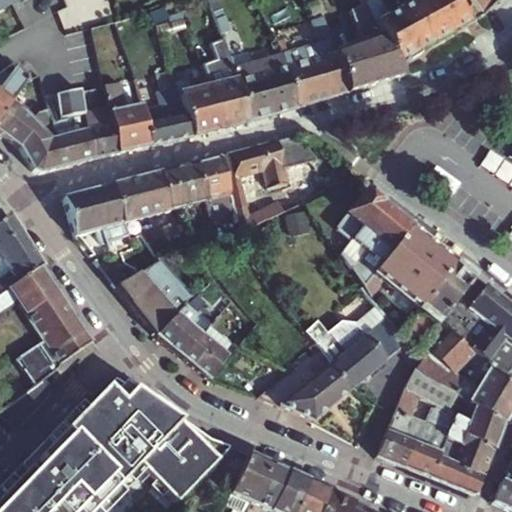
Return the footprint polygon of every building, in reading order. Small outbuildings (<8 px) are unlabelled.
[(0,0),(0,11),(23,0),(24,2),(27,0),(0,0)] [(365,42),(328,51),(347,94),(400,80),(393,67),(357,0),(356,0),(349,4),(354,16),(352,19),(361,38),(365,39),(365,42)] [(357,0),(393,67),(480,18),(466,0),(420,0),(388,18),(377,0),(357,0)] [(486,0),(466,0),(480,18),(493,7),(486,0)] [(246,121),(217,45),(202,4),(188,9),(216,86),(202,90),(216,129),(246,121)] [(314,43),(273,52),(294,109),(347,94),(328,51),(321,35),(325,33),(318,17),(310,18),(307,19),(314,43)] [(294,109),(273,52),(236,61),(234,55),(228,57),(223,43),(217,45),(246,121),(294,109)] [(194,71),(192,65),(186,67),(188,73),(194,71)] [(0,117),(8,106),(26,83),(16,69),(0,89),(0,117)] [(216,129),(202,90),(186,95),(180,78),(167,83),(168,85),(188,137),(200,134),(216,129)] [(148,149),(188,137),(168,85),(148,92),(154,107),(164,119),(144,127),(148,149)] [(148,149),(144,127),(141,111),(140,109),(124,113),(118,86),(101,89),(106,111),(116,157),(148,149)] [(83,116),(79,97),(78,97),(78,96),(57,100),(63,140),(53,143),(45,112),(36,114),(29,122),(8,106),(0,117),(0,138),(19,152),(31,174),(39,176),(93,162),(83,116)] [(141,111),(144,127),(164,119),(154,107),(141,111)] [(83,116),(93,162),(116,157),(106,111),(83,116)] [(280,146),(288,171),(323,162),(301,141),(280,146)] [(292,184),(290,175),(288,171),(280,146),(226,160),(237,215),(244,231),(272,217),(266,205),(247,212),(242,180),(269,172),(273,189),(292,184)] [(167,173),(177,211),(203,205),(193,166),(167,173)] [(121,227),(122,227),(177,211),(167,173),(111,188),(121,227)] [(121,227),(111,188),(61,202),(73,240),(95,234),(97,240),(99,244),(100,246),(104,244),(104,246),(127,238),(122,227),(121,227)] [(352,242),(341,256),(365,290),(409,234),(364,197),(338,231),(352,242)] [(0,226),(0,270),(7,266),(12,274),(0,282),(0,295),(38,270),(42,268),(8,220),(6,222),(0,226)] [(213,233),(191,243),(193,247),(197,255),(218,245),(213,233)] [(455,269),(409,234),(365,290),(373,301),(383,288),(411,310),(417,315),(455,269)] [(159,337),(197,302),(198,301),(168,269),(128,303),(159,337)] [(472,283),(455,269),(417,315),(411,310),(395,329),(409,348),(438,323),(456,302),(472,283)] [(38,270),(0,295),(0,316),(15,305),(23,317),(55,295),(38,270)] [(492,364),(497,368),(510,349),(511,350),(511,313),(472,283),(456,302),(492,329),(480,344),(457,327),(451,333),(478,354),(482,357),(492,364)] [(55,295),(23,317),(41,344),(17,362),(35,390),(57,374),(59,377),(94,352),(55,295)] [(156,339),(182,360),(201,340),(192,330),(208,313),(197,302),(159,337),(156,339)] [(368,339),(389,322),(385,316),(363,334),(368,339)] [(359,389),(377,374),(409,348),(395,329),(389,322),(368,339),(363,334),(358,327),(343,326),(329,338),(319,327),(313,332),(323,345),(359,389)] [(182,360),(209,383),(234,348),(211,327),(201,340),(182,360)] [(461,397),(479,408),(507,425),(511,416),(511,387),(493,374),(490,377),(495,382),(486,395),(459,375),(478,354),(451,333),(417,370),(418,371),(461,397)] [(266,405),(314,425),(359,389),(323,345),(316,351),(321,357),(301,374),(266,405)] [(511,350),(510,349),(497,368),(493,374),(511,387),(511,350)] [(492,364),(482,357),(478,363),(487,370),(492,364)] [(461,397),(418,371),(408,392),(421,399),(435,407),(450,415),(461,397)] [(0,511),(94,511),(138,468),(176,505),(228,450),(210,442),(115,381),(37,462),(42,467),(32,478),(26,472),(0,499),(0,511)] [(408,392),(398,414),(412,421),(421,399),(408,392)] [(452,440),(462,422),(450,415),(435,407),(425,428),(406,469),(473,498),(480,495),(487,478),(450,462),(441,458),(452,440)] [(507,425),(479,408),(476,415),(482,419),(475,429),(462,422),(452,440),(463,445),(457,457),(453,455),(450,462),(487,478),(507,425)] [(412,421),(398,414),(379,458),(406,469),(425,428),(412,421)] [(252,511),(271,469),(251,461),(234,500),(248,506),(245,511),(252,511)] [(511,511),(511,468),(494,508),(504,511),(511,511)] [(274,511),(290,477),(271,469),(252,511),(257,511),(258,510),(262,511),(274,511)] [(299,511),(312,486),(290,477),(274,511),(299,511)] [(322,511),(331,494),(312,486),(299,511),(322,511)] [(322,511),(355,511),(358,505),(331,494),(322,511)]
